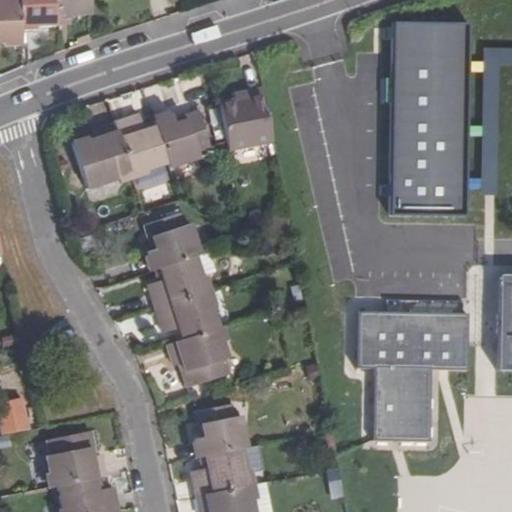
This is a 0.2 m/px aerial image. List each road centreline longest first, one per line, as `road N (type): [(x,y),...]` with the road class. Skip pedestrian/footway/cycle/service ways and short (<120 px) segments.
road 1 (residential): [(156,511),(130,385),(44,239),(14,105)]
road 2 (unknown): [(459,278),(364,264),(313,7)]
road 3 (secondary): [(331,0),(14,105)]
